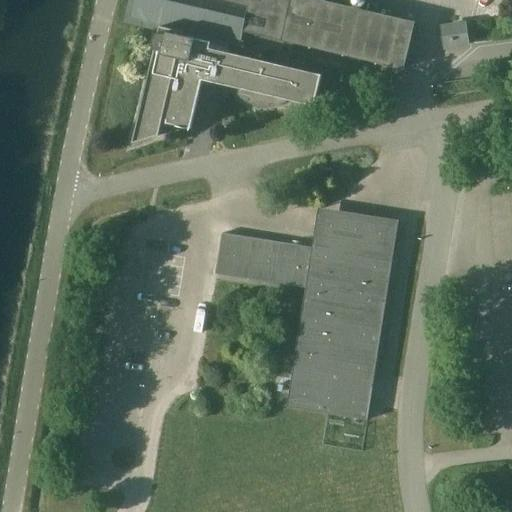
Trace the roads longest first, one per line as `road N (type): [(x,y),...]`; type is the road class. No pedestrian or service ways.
road 1 (unclassified): [(63,196),(456,113)]
road 2 (unclassified): [(417,511),(411,405),(456,113)]
road 3 (unclassified): [(63,196),(11,511)]
road 4 (unclassified): [(106,0),(63,196)]
